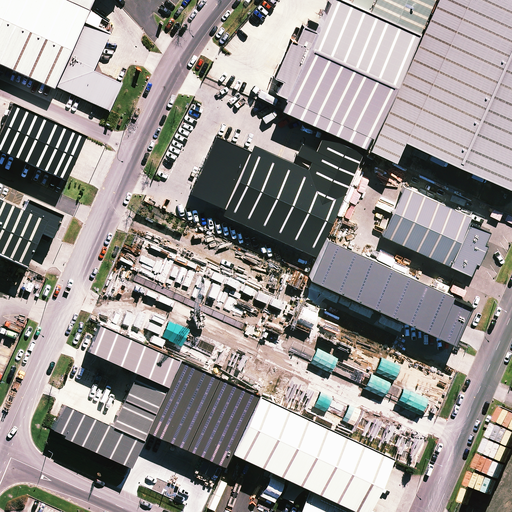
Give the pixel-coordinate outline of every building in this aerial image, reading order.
[(93,0),(92,0),(0,0),(0,61),(54,86),(93,0)] [(370,10),(348,0),(327,0),(278,104),(360,142),(413,31),(370,10)] [(511,0),(432,0),(366,146),(395,158),(404,138),(511,186),(511,0)] [(426,0),(374,0),(370,10),(413,31),(426,0)] [(86,16),(54,86),(111,111),(126,78),(92,63),(109,26),(86,16)] [(81,133),(8,100),(0,117),(0,148),(61,177),(81,133)] [(248,148),(217,134),(192,189),(222,203),(221,208),(313,250),(359,150),(317,130),(303,161),(253,138),(248,148)] [(470,214),(400,182),(377,233),(468,274),(489,228),(468,218),(470,214)] [(43,219),(0,199),(0,258),(21,268),(43,219)] [(328,236),(310,273),(453,340),(470,303),(328,236)] [(165,354),(87,319),(74,349),(126,372),(102,425),(49,402),(38,428),(115,463),(165,354)] [(177,359),(144,432),(220,467),(253,394),(177,359)] [(388,455),(258,396),(232,454),(308,489),(299,509),(306,511),(375,511),(376,511),(365,507),(388,455)]
